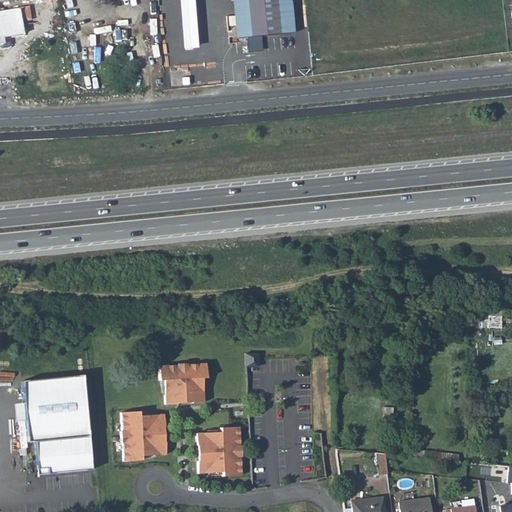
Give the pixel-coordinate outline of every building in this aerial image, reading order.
[(180,0),(181,48),(195,48),(194,0),(180,0)] [(239,0),(229,0),(233,37),(243,36),(239,0)] [(277,0),(239,0),(243,36),(280,32),(277,0)] [(290,31),(287,0),(277,0),(280,32),(290,31)] [(18,8),(0,11),(0,36),(22,33),(18,8)] [(259,354),(244,354),(245,366),(259,366),(259,354)] [(176,365),(158,366),(159,380),(163,380),(164,404),(176,404),(176,403),(190,402),(190,403),(203,402),(201,378),(206,378),(205,363),(186,364),(186,363),(176,364),(176,365)] [(82,376),(21,382),(28,442),(35,442),(39,475),(91,471),(82,376)] [(138,411),(120,412),(121,430),(119,431),(120,442),(121,442),(122,461),(141,460),(141,455),(165,454),(164,442),(163,442),(163,426),(163,414),(139,415),(138,411)] [(219,432),(195,433),(196,445),(197,461),(196,461),(197,473),(221,472),(221,476),(240,475),(239,457),(241,457),(240,445),(239,446),(238,427),(219,428),(219,432)] [(424,451),(423,468),(454,472),(454,463),(458,463),(458,455),(424,451)] [(378,475),(387,475),(386,470),(385,455),(375,454),(378,475)] [(351,501),(352,511),(383,511),(382,497),(351,501)] [(399,502),(399,511),(430,511),(428,499),(399,502)] [(458,500),(459,508),(472,507),(471,499),(458,500)]
